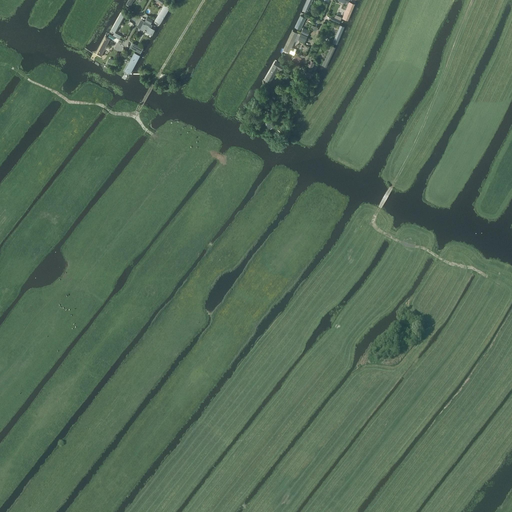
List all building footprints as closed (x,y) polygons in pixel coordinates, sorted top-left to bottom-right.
[(130,8),(135,0),(129,0),(126,6),(130,8)] [(351,2),(344,19),(350,21),(357,5),(351,2)] [(156,21),(161,24),(172,6),(166,3),(156,21)] [(112,29),(116,32),(125,17),(122,14),(112,29)] [(303,16),(296,28),(300,30),(307,18),(303,16)] [(145,23),(142,29),(153,36),(157,30),(145,23)] [(341,25),(334,44),(338,45),(346,27),(341,25)] [(303,27),(301,33),(308,36),(310,30),(303,27)] [(293,31),(284,52),(289,55),(299,34),(293,31)] [(299,40),(305,43),(308,37),(301,34),(299,40)] [(106,37),(97,54),(103,57),(112,40),(106,37)] [(337,48),(332,46),(323,64),(328,67),(337,48)] [(142,55),(137,53),(127,72),(132,75),(142,55)] [(295,55),(292,60),(299,63),(302,59),(295,55)] [(270,84),(281,67),(275,64),(265,81),(270,84)] [(322,66),(314,83),(319,86),(327,69),(322,66)]
